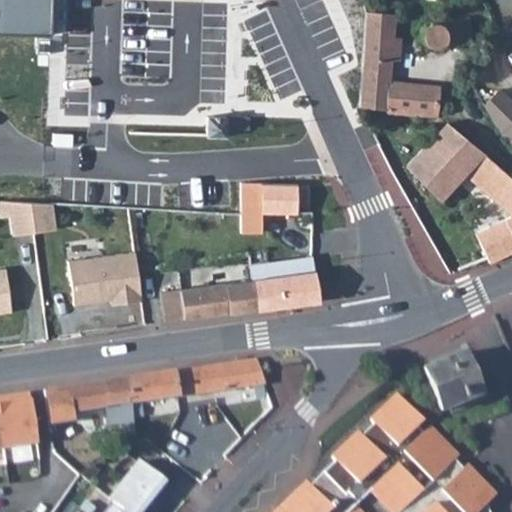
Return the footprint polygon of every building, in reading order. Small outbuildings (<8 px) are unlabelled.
[(0,0),(0,31),(52,33),(53,0),(0,0)] [(464,34),(464,10),(436,16),(421,19),(416,27),(418,36),(424,42),(432,44),(441,39),(464,34)] [(361,11),(360,33),(381,34),(379,57),(389,57),(391,13),(361,11)] [(360,33),(354,102),(383,104),(383,110),(434,113),(436,81),(388,78),(389,57),(379,57),(381,34),(360,33)] [(511,101),(495,85),(480,99),(495,123),(511,139),(511,101)] [(212,116),(211,134),(230,134),(231,117),(212,116)] [(511,181),(444,121),(439,126),(401,165),(438,198),(463,172),(509,212),(496,221),(473,232),(487,260),(511,248),(511,181)] [(243,185),(243,214),(244,234),(263,234),(264,214),(264,185),(243,185)] [(264,185),(264,214),(316,216),(317,186),(264,185)] [(56,231),(56,199),(0,198),(0,213),(12,214),(12,231),(56,231)] [(137,254),(71,263),(76,306),(102,302),(106,299),(113,298),(114,305),(143,301),(137,254)] [(258,275),(246,277),(251,307),(316,298),(310,254),(293,256),(295,270),(287,271),(258,275)] [(256,261),(258,275),(287,271),(285,258),(256,261)] [(0,315),(14,314),(8,271),(0,271),(0,315)] [(176,287),(180,317),(251,307),(246,277),(176,287)] [(157,290),(161,320),(180,317),(176,287),(157,290)] [(466,354),(426,371),(444,414),(484,396),(466,354)] [(253,357),(126,376),(128,401),(261,380),(253,357)] [(126,376),(40,388),(44,421),(70,416),(69,400),(104,394),(107,420),(116,419),(117,425),(123,425),(124,429),(130,429),(128,401),(126,376)] [(26,397),(0,401),(0,442),(32,438),(26,397)] [(488,511),(487,507),(496,498),(466,469),(463,472),(453,463),(456,459),(438,442),(427,432),(422,438),(417,433),(422,427),(395,401),(369,426),(373,430),(360,441),(357,439),(311,491),(291,511),(488,511)] [(143,459),(128,478),(152,498),(168,480),(143,459)] [(128,478),(113,495),(125,506),(133,511),(140,511),(152,498),(128,478)]
